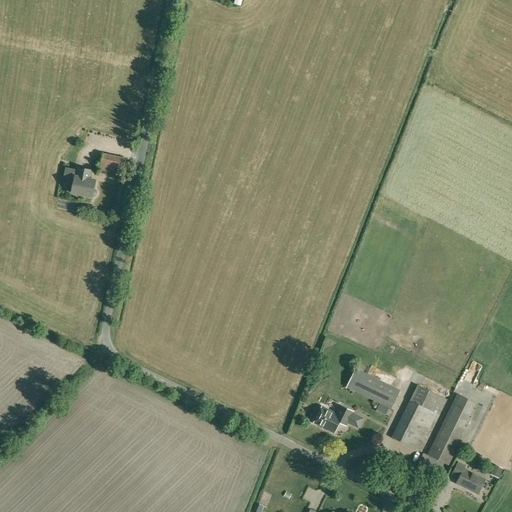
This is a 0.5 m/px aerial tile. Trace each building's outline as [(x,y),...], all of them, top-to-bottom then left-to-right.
[(126,159),(103,153),(99,169),(123,174),(126,159)] [(78,168),(77,170),(66,167),(64,176),(66,177),(65,183),(73,185),(71,193),(92,197),(92,196),(94,196),(95,195),(96,192),(95,190),(93,190),(95,180),(90,179),(91,171),(78,168)] [(399,391),(356,368),(346,387),(390,408),(399,391)] [(418,385),(410,401),(392,436),(421,451),(447,400),(418,385)] [(478,405),(458,395),(428,455),(448,465),(478,405)] [(321,407),(313,422),(333,432),(339,422),(345,425),(347,422),(357,427),(362,418),(351,413),(352,411),(340,406),(336,414),(321,407)] [(478,494),(485,479),(464,469),(465,466),(458,462),(453,473),(460,476),(457,483),(478,494)]
